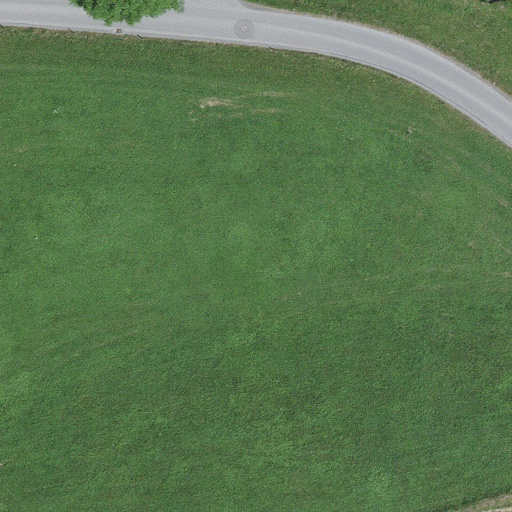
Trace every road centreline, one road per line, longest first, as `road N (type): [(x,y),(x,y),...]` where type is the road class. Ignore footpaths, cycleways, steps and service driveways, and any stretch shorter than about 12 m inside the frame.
road 1 (unclassified): [(511,132),(449,83),(371,48),(190,26)]
road 2 (unclassified): [(190,26),(0,16)]
